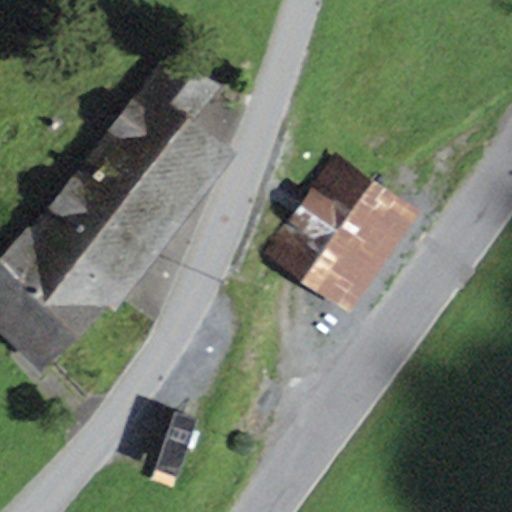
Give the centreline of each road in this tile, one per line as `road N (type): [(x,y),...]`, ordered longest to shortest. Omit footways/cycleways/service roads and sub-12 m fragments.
road 1 (residential): [(299,0),(227,237),(153,367),(37,511)]
road 2 (tertiary): [(511,169),(262,511)]
